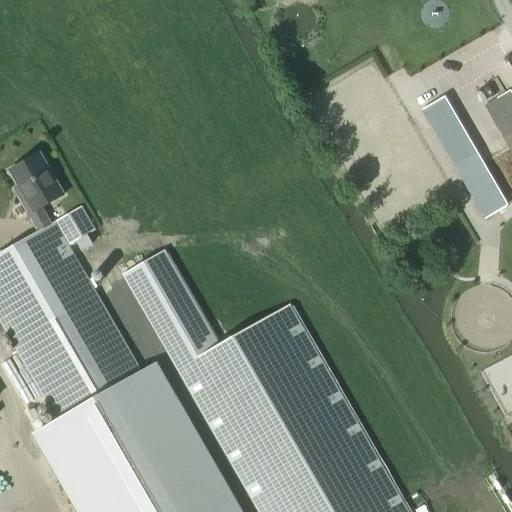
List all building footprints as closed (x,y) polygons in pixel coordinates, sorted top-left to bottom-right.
[(511,152),(511,89),(485,105),(511,152)] [(476,154),(444,100),(422,113),(485,220),(509,207),(478,154),(476,154)] [(142,373),(68,244),(56,222),(52,225),(42,207),(64,194),(40,153),(9,171),(23,194),(18,197),(39,232),(0,254),(0,316),(60,420),(142,373)] [(68,244),(95,229),(82,207),(56,222),(68,244)] [(178,371),(220,346),(165,251),(123,275),(178,371)] [(257,511),(408,511),(291,305),(220,346),(178,371),(177,372),(257,511)]
